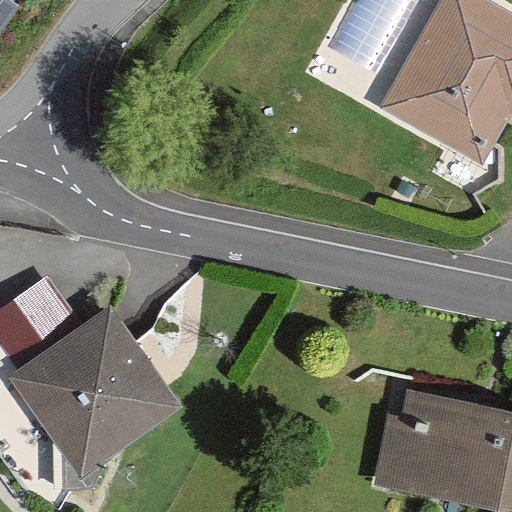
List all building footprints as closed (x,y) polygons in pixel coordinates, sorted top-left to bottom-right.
[(2,0),(0,0),(0,26),(14,8),(2,0)] [(511,16),(481,0),(442,0),(387,106),(487,158),(510,113),(511,113),(511,16)] [(0,310),(0,352),(16,376),(86,329),(51,277),(0,310)] [(181,411),(114,311),(86,329),(16,376),(83,476),(181,411)] [(511,511),(511,411),(408,391),(402,419),(386,415),(371,488),(496,511),(511,511)]
